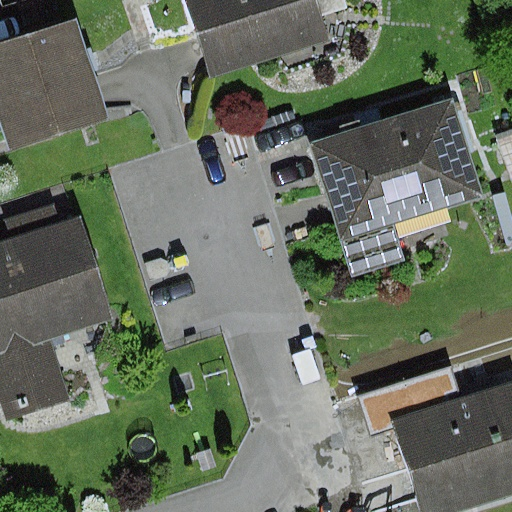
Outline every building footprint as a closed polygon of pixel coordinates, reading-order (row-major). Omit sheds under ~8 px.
[(190,0),(208,57),(214,76),(324,42),(310,0),(190,0)] [(76,22),(0,47),(0,111),(13,151),(109,120),(100,93),(91,65),(76,22)] [(445,101),(307,150),(346,281),(408,263),(393,229),(483,201),(445,101)] [(84,221),(0,243),(0,357),(15,412),(66,398),(51,342),(113,325),(84,221)] [(511,384),(404,416),(431,511),(457,511),(511,496),(511,384)]
